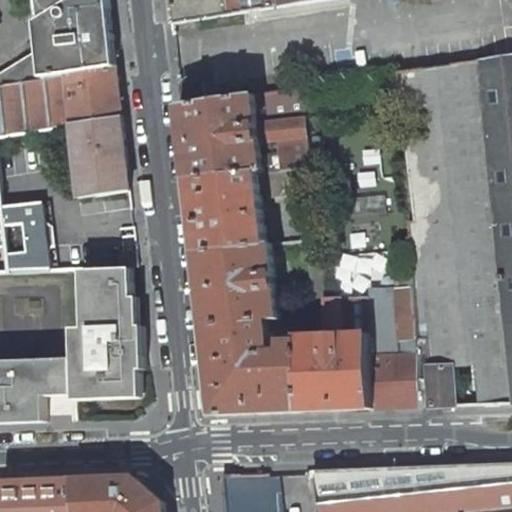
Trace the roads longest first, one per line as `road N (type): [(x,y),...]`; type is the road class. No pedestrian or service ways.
road 1 (residential): [(140,0),(185,444)]
road 2 (unknown): [(173,56),(499,12)]
road 3 (residential): [(511,440),(466,430),(185,444)]
road 4 (residential): [(185,444),(0,458)]
